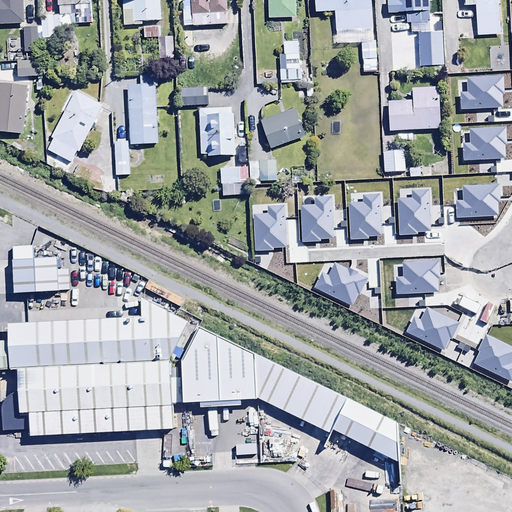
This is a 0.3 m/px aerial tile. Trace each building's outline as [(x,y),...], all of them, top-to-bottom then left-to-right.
[(0,0),(0,25),(24,25),(23,0),(0,0)] [(57,0),(57,6),(59,6),(60,15),(60,30),(72,29),(71,24),(92,24),(90,0),(57,0)] [(160,0),(120,0),(120,1),(123,1),(124,26),(143,26),(143,21),(161,21),(160,0)] [(195,49),(195,58),(227,58),(227,46),(239,46),(239,25),(226,25),(226,0),(189,0),(190,1),(182,1),(182,27),(192,27),(192,49),(195,49)] [(267,0),(268,18),(296,18),(295,0),(267,0)] [(314,0),(315,13),(334,12),(335,34),(373,33),(371,0),(314,0)] [(387,0),(388,14),(406,14),(407,33),(412,33),(411,26),(421,26),(421,23),(431,23),(430,0),(387,0)] [(475,6),(477,37),(502,35),(500,1),(506,1),(506,0),(464,0),(465,7),(475,6)] [(52,41),(55,41),(54,34),(60,34),(60,30),(60,15),(41,16),(42,27),(38,27),(38,40),(40,40),(40,47),(52,47),(52,41)] [(38,40),(38,27),(24,28),(25,54),(39,53),(38,40)] [(159,38),(160,38),(161,27),(144,27),(144,39),(159,39),(159,38)] [(159,38),(159,39),(158,59),(173,59),(173,38),(160,38),(159,38)] [(286,71),(286,61),(299,61),(298,42),(283,42),(283,55),(279,55),(280,71),(286,71)] [(375,43),(362,43),(363,73),(377,72),(375,43)] [(411,48),(392,49),(393,68),(412,68),(411,48)] [(17,62),(17,79),(40,78),(40,62),(17,62)] [(139,85),(127,86),(130,146),(158,145),(156,88),(158,88),(157,76),(139,77),(139,85)] [(28,86),(0,83),(0,132),(24,134),(28,86)] [(484,127),(485,171),(510,170),(508,101),(511,101),(511,97),(511,90),(506,90),(506,83),(490,84),(490,90),(475,90),(476,104),(465,104),(466,127),(484,127)] [(180,89),(181,108),(209,106),(208,88),(180,89)] [(388,102),(389,132),(436,130),(436,136),(441,135),(439,88),(411,89),(411,101),(388,102)] [(75,91),(51,138),(53,139),(47,151),(50,153),(46,160),(52,163),(49,167),(64,175),(66,171),(74,175),(79,165),(72,161),(76,152),(78,153),(103,106),(75,91)] [(232,108),(199,109),(200,156),(207,155),(208,158),(235,157),(235,161),(244,161),(243,146),(238,146),(239,152),(236,152),(234,114),(232,114),(232,108)] [(295,109),(260,121),(270,149),(304,137),(295,109)] [(118,142),(114,143),(115,177),(129,177),(128,142),(125,142),(125,140),(118,140),(118,142)] [(383,152),(384,173),(405,173),(405,151),(383,152)] [(259,162),(260,182),(276,182),(276,161),(259,162)] [(260,182),(259,162),(249,162),(250,183),(260,182)] [(410,182),(410,197),(462,197),(461,174),(424,175),(424,164),(409,165),(409,178),(420,178),(420,182),(410,182)] [(104,198),(104,192),(115,192),(115,189),(117,189),(117,178),(110,178),(110,168),(105,168),(105,178),(102,178),(103,190),(95,190),(95,195),(98,195),(98,198),(104,198)] [(247,168),(219,169),(220,185),(248,184),(247,168)] [(56,262),(15,264),(17,293),(58,290),(56,262)] [(143,320),(10,323),(13,434),(173,428),(170,357),(184,323),(145,304),(143,320)] [(384,457),(399,427),(200,331),(185,361),(187,401),(260,398),(384,457)]
